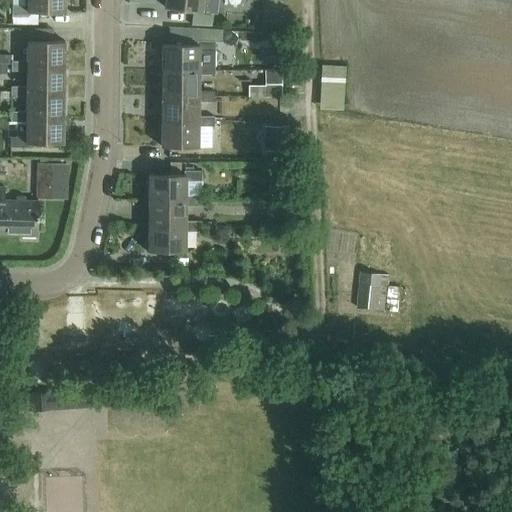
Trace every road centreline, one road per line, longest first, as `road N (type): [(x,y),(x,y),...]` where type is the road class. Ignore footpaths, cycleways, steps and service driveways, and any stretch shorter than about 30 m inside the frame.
road 1 (residential): [(70,274),(247,285),(304,334),(317,323),(304,0)]
road 2 (residential): [(70,274),(101,158),(103,0)]
